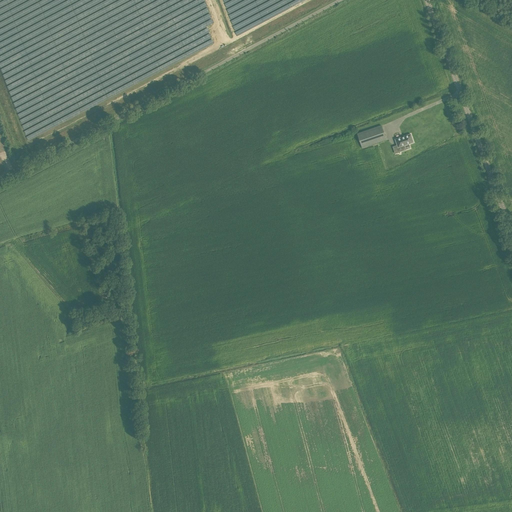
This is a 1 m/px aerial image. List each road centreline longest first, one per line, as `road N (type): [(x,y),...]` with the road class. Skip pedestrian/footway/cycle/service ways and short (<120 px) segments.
road 1 (unclassified): [(0,180),(341,0)]
road 2 (tertiary): [(511,236),(426,0)]
